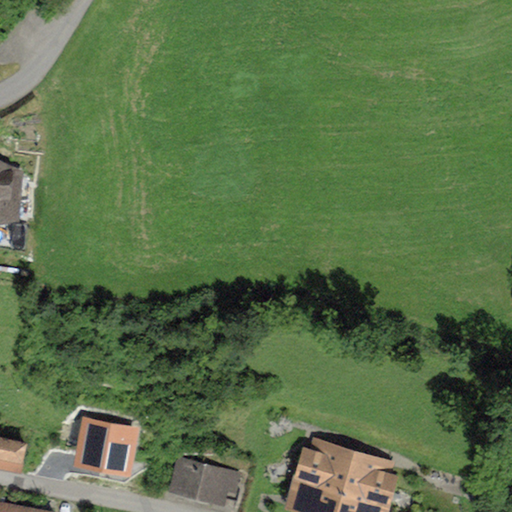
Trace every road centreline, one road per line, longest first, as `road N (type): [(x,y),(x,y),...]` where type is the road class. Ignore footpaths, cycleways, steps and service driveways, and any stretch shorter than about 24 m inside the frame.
road 1 (residential): [(180,511),(0,474)]
road 2 (unclassified): [(0,91),(36,69),(83,0)]
